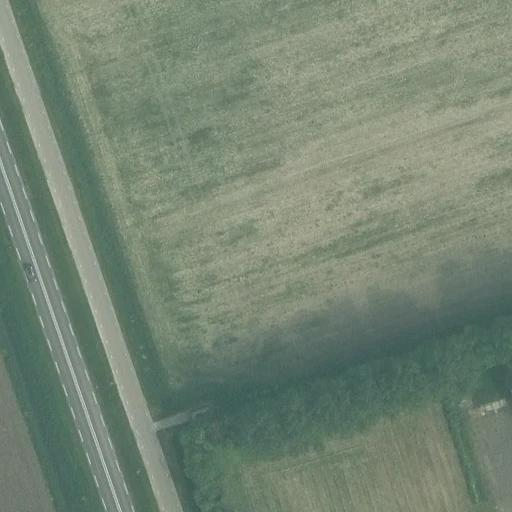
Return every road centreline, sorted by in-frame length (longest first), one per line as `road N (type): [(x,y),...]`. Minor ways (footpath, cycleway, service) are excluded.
road 1 (unclassified): [(172,511),(0,9)]
road 2 (primary): [(119,511),(0,163)]
